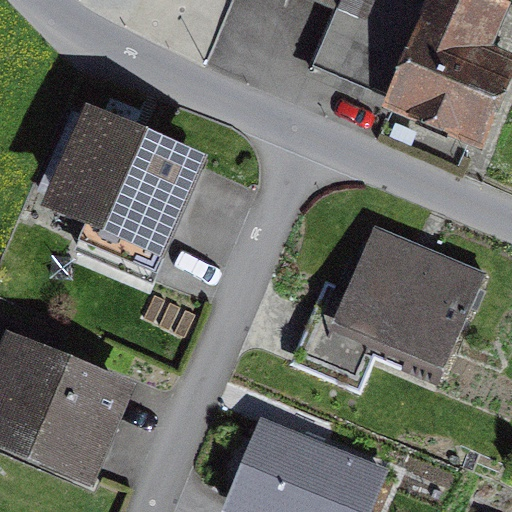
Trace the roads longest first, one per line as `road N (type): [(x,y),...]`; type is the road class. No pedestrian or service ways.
road 1 (residential): [(303,150),(151,511)]
road 2 (residential): [(17,0),(72,54),(303,150)]
road 3 (residential): [(303,150),(511,232)]
